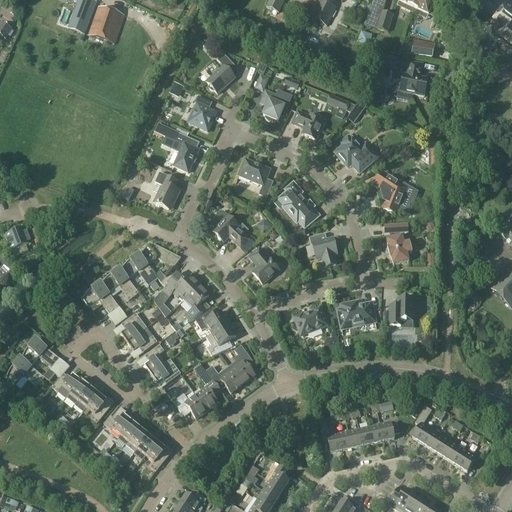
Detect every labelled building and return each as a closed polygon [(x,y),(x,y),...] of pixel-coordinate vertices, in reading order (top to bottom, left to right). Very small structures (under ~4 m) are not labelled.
[(84,36),(97,3),(89,0),(78,0),(68,30),(84,36)] [(277,11),(281,0),(269,0),(266,7),(277,11)] [(327,27),(336,8),(319,0),(310,19),(327,27)] [(399,0),(397,5),(411,12),(417,0),(399,0)] [(417,0),(411,12),(425,18),(429,10),(439,15),(443,6),(439,4),(441,1),(438,0),(417,0)] [(114,45),(124,16),(98,7),(88,37),(114,45)] [(511,18),(498,10),(490,22),(498,28),(493,35),(497,38),(496,39),(509,48),(510,46),(511,46),(511,18)] [(387,33),(392,15),(382,12),(377,30),(387,33)] [(2,24),(0,27),(0,36),(5,41),(12,31),(2,24)] [(358,43),(370,47),(375,36),(363,32),(358,43)] [(308,64),(315,50),(296,40),(289,54),(308,64)] [(414,41),(412,54),(429,58),(431,45),(414,41)] [(485,50),(482,54),(491,60),(494,56),(485,50)] [(217,96),(235,80),(227,71),(233,66),(223,55),(217,61),(223,68),(206,84),(217,96)] [(397,64),(398,58),(386,55),(385,61),(397,64)] [(386,71),(398,73),(399,64),(387,62),(386,71)] [(420,80),(422,67),(409,64),(407,77),(404,77),(400,94),(424,99),(427,81),(420,80)] [(261,66),(258,73),(264,76),(267,68),(261,66)] [(267,80),(260,77),(255,89),(262,91),(267,80)] [(288,78),(286,82),(298,87),(299,83),(288,78)] [(174,84),(171,90),(180,95),(184,88),(177,85),(174,84)] [(278,123),(284,108),(274,104),(276,98),(265,93),(260,104),(267,107),(263,117),(265,118),(265,119),(266,121),(268,122),(270,123),(272,123),(275,123),(275,122),(278,123)] [(207,133),(216,114),(209,111),(212,104),(198,97),(194,105),(197,106),(188,124),(207,133)] [(335,99),(332,105),(345,111),(347,111),(351,113),(355,108),(356,107),(348,103),(335,98),(335,99)] [(357,119),(362,113),(355,108),(351,113),(350,114),(357,119)] [(309,118),(297,113),(292,126),(304,130),(302,136),(316,142),(324,122),(310,116),(309,118)] [(498,120),(494,125),(500,131),(505,125),(498,120)] [(199,152),(190,148),(193,141),(157,125),(153,133),(164,139),(161,146),(171,150),(178,154),(179,156),(173,168),(188,175),(199,152)] [(511,129),(508,126),(497,141),(507,150),(511,144),(511,137),(511,136),(511,135),(511,129)] [(355,146),(348,138),(341,144),(343,147),(335,154),(344,165),(348,162),(359,175),(377,159),(365,145),(361,150),(357,145),(355,146)] [(437,162),(438,146),(426,140),(423,146),(429,149),(431,155),(431,162),(437,162)] [(317,146),(311,152),(319,159),(324,153),(317,146)] [(246,162),(245,161),(241,169),(240,170),(238,174),(239,176),(238,177),(240,178),(237,185),(260,194),(259,196),(266,199),(273,184),(266,181),(270,171),(253,164),(252,163),(248,161),(246,162)] [(170,212),(179,193),(172,189),(176,182),(159,174),(155,185),(162,188),(154,204),(170,212)] [(398,186),(382,176),(375,187),(380,190),(382,195),(378,196),(380,202),(384,201),(385,206),(383,211),(395,216),(398,208),(406,211),(409,203),(402,200),(402,198),(403,198),(403,197),(405,190),(399,186),(398,185),(398,186)] [(304,230),(319,218),(300,196),(300,192),(295,186),(291,186),(287,190),(287,193),(278,200),(284,207),(282,209),(297,225),(298,223),(304,230)] [(249,241),(237,230),(239,228),(227,217),(223,213),(219,213),(216,218),(216,221),(220,225),(212,233),(218,238),(217,239),(220,242),(221,241),(224,244),(229,239),(241,250),(249,241)] [(511,216),(509,213),(493,230),(511,247),(511,216)] [(278,232),(283,228),(279,223),(274,227),(278,232)] [(402,238),(400,238),(399,234),(408,234),(407,226),(388,227),(389,235),(390,241),(386,242),(388,249),(387,250),(390,260),(391,260),(393,267),(409,263),(407,256),(412,254),(409,244),(404,245),(402,238)] [(9,253),(33,244),(27,228),(3,237),(9,253)] [(37,230),(31,232),(31,233),(36,245),(42,243),(37,230)] [(272,241),(277,237),(273,233),(269,236),(272,241)] [(325,242),(323,241),(322,236),(309,239),(311,247),(312,246),(316,261),(322,259),(325,269),(335,266),(333,256),(337,255),(332,240),(325,242)] [(157,260),(172,271),(181,260),(155,246),(150,249),(149,247),(146,250),(144,252),(141,256),(148,266),(157,260)] [(268,260),(259,250),(249,259),(256,268),(256,271),(252,274),(262,286),(279,272),(269,260),(268,260)] [(124,267),(122,270),(129,281),(138,274),(148,288),(150,287),(155,283),(158,281),(141,256),(131,263),(130,262),(126,264),(125,266),(124,267)] [(1,264),(0,263),(0,277),(1,278),(9,271),(2,263),(1,264)] [(510,308),(511,306),(511,265),(489,288),(510,308)] [(105,281),(101,286),(109,295),(118,288),(129,302),(139,295),(129,281),(122,270),(112,278),(111,276),(108,278),(107,279),(105,281)] [(170,274),(161,285),(166,288),(171,282),(174,278),(170,274)] [(166,288),(153,304),(159,312),(163,306),(172,295),(177,300),(179,297),(184,302),(199,287),(198,286),(198,285),(195,281),(193,281),(189,277),(184,283),(178,288),(171,282),(166,288)] [(155,283),(150,287),(154,293),(159,289),(155,283)] [(123,315),(101,286),(93,292),(92,291),(91,290),(89,292),(87,294),(86,295),(84,298),(83,300),(82,302),(83,301),(89,310),(99,303),(109,316),(107,318),(111,323),(123,315)] [(199,287),(184,302),(193,312),(185,318),(189,324),(210,310),(203,303),(209,298),(199,287)] [(412,323),(413,300),(397,300),(397,307),(389,307),(389,328),(401,328),(401,322),(412,323)] [(353,307),(352,304),(341,307),(341,311),(337,311),(341,331),(375,324),(371,304),(358,307),(357,306),(353,307)] [(327,327),(320,309),(313,312),(313,313),(302,318),(301,317),(294,319),(301,337),(327,327)] [(208,331),(211,336),(228,326),(227,323),(228,322),(226,318),(224,318),(221,314),(216,317),(212,310),(195,322),(202,332),(205,330),(206,332),(208,331)] [(155,320),(161,315),(158,311),(152,316),(155,320)] [(125,317),(123,315),(111,323),(115,328),(127,319),(125,317)] [(127,344),(141,333),(135,325),(140,321),(136,315),(121,326),(125,332),(120,335),(127,344)] [(161,328),(167,324),(163,319),(157,323),(161,328)] [(211,336),(206,339),(211,348),(207,351),(212,358),(232,349),(228,343),(236,338),(228,326),(211,336)] [(179,339),(186,336),(182,329),(176,332),(179,339)] [(141,333),(127,344),(134,353),(138,349),(142,355),(157,344),(153,338),(148,342),(141,333)] [(174,344),(178,339),(173,336),(169,341),(174,344)] [(202,352),(210,347),(205,339),(197,343),(202,352)] [(334,342),(333,339),(327,341),(324,346),(326,353),(339,350),(337,341),(334,342)] [(55,376),(64,365),(37,342),(29,351),(28,350),(28,349),(26,351),(25,353),(23,356),(22,358),(22,361),(21,361),(44,380),(45,380),(31,368),(38,359),(51,370),(50,372),(55,376)] [(150,376),(165,365),(159,357),(164,353),(159,347),(145,358),(149,363),(144,367),(150,376)] [(229,368),(243,387),(255,378),(245,365),(251,360),(241,347),(234,353),(238,358),(233,361),(235,364),(229,368)] [(197,365),(193,360),(188,363),(193,369),(197,365)] [(37,389),(44,380),(21,361),(14,369),(13,368),(13,367),(11,370),(10,372),(8,374),(7,377),(6,379),(6,382),(7,381),(20,391),(28,382),(37,389)] [(165,365),(150,376),(157,385),(162,381),(166,387),(181,376),(170,361),(165,365)] [(60,380),(64,375),(69,369),(64,365),(55,376),(60,380)] [(218,390),(205,373),(200,366),(193,371),(203,385),(198,389),(201,393),(196,397),(207,413),(218,405),(210,395),(218,390)] [(243,387),(229,368),(218,376),(212,368),(205,373),(218,390),(220,393),(225,389),(231,396),(243,387)] [(66,400),(81,382),(73,375),(69,380),(64,375),(60,380),(52,390),(58,394),(57,395),(65,401),(66,400)] [(74,407),(90,389),(81,382),(66,400),(74,407)] [(83,414),(86,410),(98,396),(90,389),(74,407),(83,414)] [(98,396),(86,410),(95,416),(91,421),(97,425),(114,404),(108,399),(106,402),(98,396)] [(207,413),(196,397),(188,402),(184,396),(173,404),(184,418),(190,413),(196,421),(207,413)] [(35,399),(31,404),(37,408),(41,403),(40,402),(34,398),(35,399)] [(44,414),(50,407),(43,401),(37,408),(44,414)] [(165,417),(171,411),(167,407),(161,412),(165,417)] [(120,437),(132,423),(124,417),(126,414),(120,409),(112,420),(110,418),(103,425),(111,432),(112,430),(120,437)] [(421,445),(430,430),(423,425),(431,413),(425,409),(415,425),(419,427),(412,439),(421,445)] [(341,452),(337,435),(328,437),(324,419),(317,420),(322,442),(327,441),(330,455),(341,452)] [(126,448),(140,430),(132,423),(120,437),(117,441),(126,448)] [(379,426),(383,443),(394,440),(393,436),(399,434),(397,423),(391,424),(390,423),(379,426)] [(373,445),(383,443),(379,426),(369,428),(373,445)] [(362,448),(373,445),(369,428),(358,430),(362,448)] [(134,455),(148,437),(140,430),(126,448),(134,455)] [(352,450),(362,448),(358,430),(348,433),(352,450)] [(430,451),(440,436),(430,430),(421,445),(430,451)] [(341,452),(352,450),(348,433),(337,435),(341,452)] [(439,456),(448,442),(440,436),(430,451),(439,456)] [(141,463),(145,458),(157,444),(148,437),(134,455),(133,456),(141,463)] [(449,463),(458,448),(448,442),(439,456),(449,463)] [(157,444),(145,458),(153,465),(150,469),(156,474),(159,470),(163,464),(167,460),(173,453),(167,448),(165,451),(157,444)] [(458,468),(467,453),(458,448),(449,463),(458,468)] [(467,453),(458,468),(467,474),(476,459),(467,453)] [(108,463),(111,459),(106,454),(103,459),(108,463)] [(264,480),(283,492),(289,483),(285,480),(289,473),(275,464),(264,480)] [(277,501),(283,492),(264,480),(264,481),(268,483),(262,492),(277,501)] [(271,510),(277,501),(262,492),(258,498),(255,496),(253,499),(271,510)] [(394,511),(404,511),(413,498),(404,492),(401,496),(397,493),(388,508),(394,511)] [(180,505),(189,511),(200,511),(202,510),(200,509),(205,501),(198,497),(195,502),(186,496),(180,505)] [(417,511),(422,504),(413,498),(404,511),(417,511)] [(270,511),(271,510),(253,499),(248,506),(250,507),(246,511),(270,511)] [(335,511),(356,511),(341,502),(335,511)]
